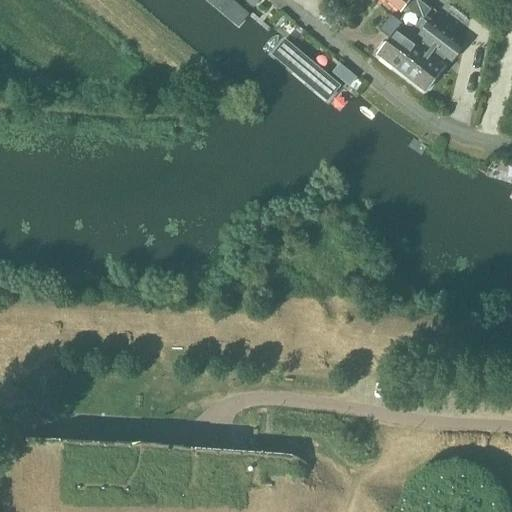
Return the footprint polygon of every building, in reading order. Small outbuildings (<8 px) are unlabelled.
[(202,0),(242,33),(254,17),(231,0),(202,0)] [(423,20),(431,10),(418,0),(387,0),(402,11),(406,7),(422,19),(423,20)] [(403,75),(423,49),(415,42),(398,29),(402,24),(391,15),(380,30),(391,38),(378,55),(402,73),(403,75)] [(423,49),(403,75),(426,92),(445,66),(442,64),(447,57),(452,62),(463,47),(430,22),(415,42),(423,49)] [(275,60),(324,99),(335,85),(287,45),(275,60)] [(356,76),(340,63),(335,70),(350,83),(356,76)] [(334,511),(348,491),(315,458),(253,454),(26,437),(22,430),(9,431),(7,434),(5,508),(6,511),(334,511)] [(511,511),(511,495),(508,496),(497,477),(485,466),(467,462),(456,460),(358,490),(355,511),(511,511)]
